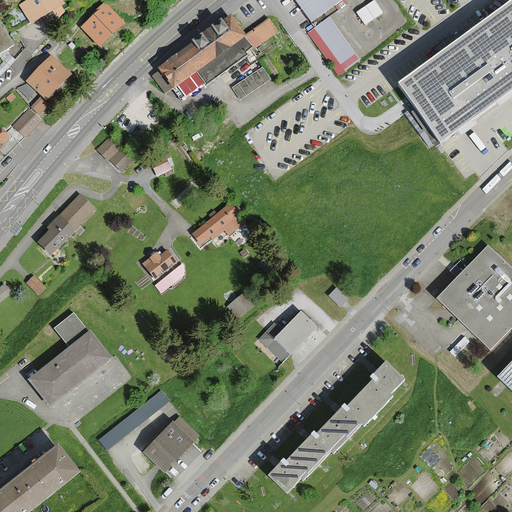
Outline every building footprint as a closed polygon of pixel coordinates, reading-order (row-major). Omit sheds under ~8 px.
[(62,0),(28,0),(20,6),(31,23),(52,9),(58,17),(66,12),(62,5),(65,3),(62,0)] [(339,0),(294,0),(310,22),(339,0)] [(374,0),(355,12),(364,27),(383,15),(374,0)] [(126,24),(105,1),(96,9),(98,11),(81,27),(100,48),(126,24)] [(511,92),(511,3),(398,87),(440,144),(511,92)] [(229,18),(158,73),(174,95),(246,42),(229,18)] [(359,59),(328,18),(307,34),(337,75),(359,59)] [(268,19),(245,35),(254,48),(277,33),(268,19)] [(0,22),(0,52),(14,44),(0,22)] [(72,74),(52,55),(27,81),(28,83),(36,90),(46,100),(72,74)] [(36,90),(28,83),(17,88),(28,99),(36,90)] [(11,93),(6,98),(10,103),(16,97),(11,93)] [(40,97),(31,107),(39,115),(49,105),(40,97)] [(41,120),(29,109),(13,127),(24,138),(41,120)] [(0,147),(10,136),(0,127),(0,147)] [(109,138),(97,150),(108,161),(109,160),(120,149),(109,138)] [(120,149),(109,160),(121,172),(134,160),(121,148),(120,149)] [(168,162),(153,168),(157,177),(172,171),(168,162)] [(96,209),(80,193),(47,227),(49,230),(37,242),(51,256),(96,209)] [(247,222),(231,201),(191,234),(200,246),(211,237),(213,240),(224,231),(229,237),(247,222)] [(511,267),(489,246),(468,267),(461,261),(450,272),(456,278),(438,298),(491,349),(511,327),(511,267)] [(177,262),(167,249),(160,255),(157,252),(143,263),(155,279),(177,262)] [(46,289),(33,276),(26,283),(38,296),(46,289)] [(0,302),(12,292),(4,283),(0,287),(0,302)] [(336,288),(328,295),(341,308),(349,300),(336,288)] [(243,292),(227,306),(238,320),(255,305),(243,292)] [(318,327),(301,311),(282,330),(275,324),(259,340),(283,363),(291,355),(318,327)] [(89,331),(74,312),(54,329),(69,347),(28,380),(50,407),(105,364),(112,358),(89,331)] [(406,379),(386,360),(375,371),(370,376),(373,379),(347,407),(344,404),(339,410),(317,433),(314,431),(309,436),(286,461),(284,458),(278,465),(268,475),(286,492),(300,478),(303,480),(330,451),(334,454),(362,425),(364,427),(394,396),(392,394),(406,379)] [(511,362),(498,377),(511,390),(511,362)] [(169,401),(161,390),(99,440),(108,450),(169,401)] [(174,422),(172,421),(142,452),(164,473),(200,436),(180,416),(174,422)] [(0,511),(29,511),(81,472),(59,445),(41,459),(2,489),(0,490),(0,511)]
